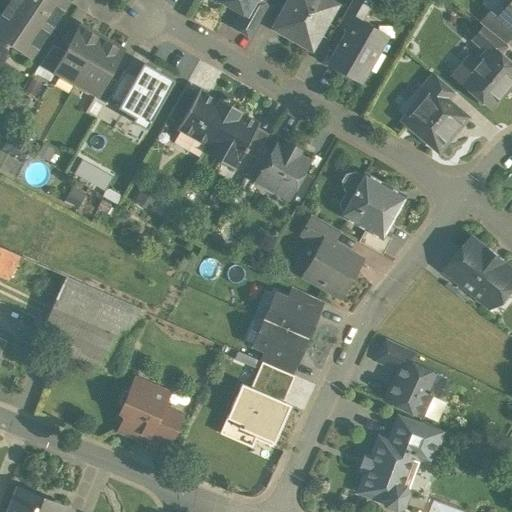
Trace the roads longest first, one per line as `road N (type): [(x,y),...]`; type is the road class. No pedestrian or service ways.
road 1 (residential): [(465,198),(370,312),(275,511)]
road 2 (residential): [(152,22),(465,198)]
road 3 (residential): [(190,493),(0,413)]
